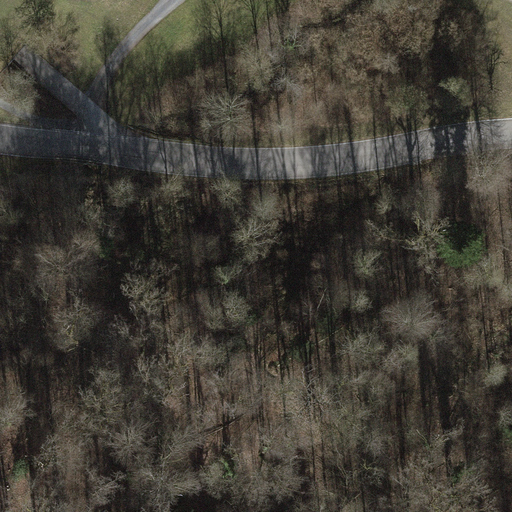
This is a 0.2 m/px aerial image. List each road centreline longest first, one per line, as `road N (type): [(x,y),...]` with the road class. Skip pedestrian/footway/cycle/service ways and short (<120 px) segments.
road 1 (unclassified): [(0,138),(285,162),(511,133)]
road 2 (track): [(89,111),(120,53),(175,0)]
